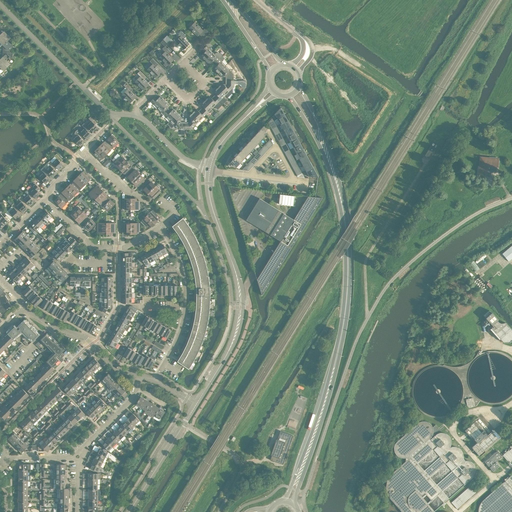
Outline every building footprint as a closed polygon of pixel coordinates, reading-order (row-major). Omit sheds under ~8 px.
[(198,25),(195,22),(189,28),(192,31),(192,32),(193,32),(193,33),(194,33),(197,36),(199,34),(201,36),(202,35),(204,38),(209,33),(205,28),(203,30),(200,28),(200,27),(199,27),(199,26),(198,26),(198,25)] [(184,39),(183,39),(186,36),(180,31),(178,33),(179,35),(174,40),(178,45),(177,45),(177,46),(177,47),(178,48),(179,48),(180,48),(180,47),(183,50),(189,44),(186,41),(186,40),(185,40),(185,39),(184,39)] [(7,35),(0,41),(0,42),(3,46),(3,51),(10,51),(12,49),(12,44),(10,44),(7,41),(11,38),(7,35)] [(168,55),(168,54),(170,52),(164,46),(162,49),(165,52),(159,57),(162,60),(162,61),(163,61),(163,62),(164,62),(165,63),(163,65),(166,68),(173,60),(170,57),(170,56),(169,56),(169,55),(168,55)] [(205,60),(212,53),(208,49),(209,48),(206,46),(201,51),(204,53),(201,56),(202,58),(203,59),(205,60)] [(10,51),(3,51),(3,56),(0,59),(0,60),(7,68),(11,64),(7,61),(10,59),(12,59),(12,54),(10,51)] [(220,54),(220,53),(219,53),(217,53),(216,53),(215,53),(214,54),(212,53),(205,60),(205,61),(206,61),(206,62),(207,62),(207,63),(209,65),(212,62),(214,64),(220,59),(223,56),(220,54)] [(156,67),(155,67),(158,64),(152,59),(149,61),(152,64),(147,70),(150,73),(150,74),(151,74),(152,75),(155,78),(161,72),(158,69),(157,68),(156,67)] [(222,61),(220,59),(214,64),(216,66),(214,69),(215,71),(216,72),(218,73),(225,66),(221,62),(222,61)] [(225,66),(218,73),(218,74),(219,74),(219,75),(220,75),(220,76),(222,78),(225,75),(227,76),(227,81),(233,81),(233,76),(232,76),(232,73),(229,71),(230,70),(225,66)] [(143,90),(148,85),(146,82),(145,82),(145,81),(144,80),(143,79),(145,77),(140,71),(137,74),(140,77),(135,82),(138,85),(138,86),(139,87),(140,87),(143,90)] [(232,85),(233,85),(233,81),(227,81),(227,85),(225,86),(222,83),(220,85),(220,86),(219,86),(218,87),(218,88),(225,95),(228,98),(233,93),(233,89),(232,88),(232,85)] [(127,89),(122,95),(125,98),(125,99),(126,99),(127,100),(130,103),(136,97),(133,94),(132,94),(132,93),(131,93),(131,92),(130,92),(132,89),(126,83),(123,85),(127,89)] [(227,100),(224,97),(225,95),(218,88),(217,88),(217,89),(216,89),(216,90),(215,90),(213,92),(216,95),(214,97),(222,105),(227,100)] [(153,104),(157,108),(164,101),(164,100),(164,99),(163,99),(162,98),(160,96),(157,99),(155,97),(150,102),(152,104),(153,104)] [(222,105),(214,97),(212,99),(209,96),(207,98),(207,99),(206,99),(205,100),(205,101),(212,108),(214,106),(217,110),(222,105)] [(164,101),(157,108),(161,112),(160,113),(163,115),(168,110),(166,108),(169,105),(167,103),(167,102),(166,102),(166,101),(165,101),(164,101)] [(208,112),(212,108),(205,101),(204,101),(204,102),(203,102),(203,103),(202,103),(200,105),(203,108),(201,110),(206,115),(209,113),(208,112)] [(275,114),(277,119),(285,115),(281,107),(275,114)] [(168,110),(163,115),(165,117),(166,117),(170,121),(177,114),(177,113),(176,112),(175,111),(173,109),(170,112),(168,110)] [(206,115),(201,110),(199,112),(196,109),(194,111),(193,112),(192,113),(192,114),(199,121),(203,117),(204,118),(206,115)] [(177,114),(170,121),(174,125),(175,125),(177,127),(180,127),(180,129),(185,129),(185,122),(180,122),(179,121),(182,118),(180,116),(179,115),(179,114),(178,114),(177,114)] [(195,125),(199,121),(192,114),(191,114),(190,115),(190,116),(189,116),(187,118),(190,121),(189,122),(185,122),(185,129),(189,129),(189,127),(192,128),(194,125),(195,125)] [(281,125),(288,121),(285,115),(277,119),(281,125)] [(89,128),(94,133),(98,128),(94,123),(96,121),(91,116),(89,118),(91,121),(87,125),(89,128)] [(281,125),(284,130),(291,127),(288,121),(281,125)] [(80,132),(82,135),(87,140),(92,135),(87,130),(89,128),(87,125),(84,123),(82,125),(84,128),(80,132)] [(263,127),(257,133),(263,139),(267,134),(263,127)] [(284,130),(287,136),(294,132),(291,127),(284,130)] [(80,137),(82,135),(80,132),(77,130),(75,132),(74,136),(75,137),(73,139),(80,146),(85,142),(80,137)] [(287,136),(290,142),(297,138),(294,132),(287,136)] [(258,143),(263,139),(257,133),(252,138),(258,143)] [(104,141),(112,149),(118,143),(111,136),(107,140),(107,139),(104,141)] [(254,148),(258,143),(252,138),(248,143),(254,148)] [(290,142),(293,148),(300,144),(297,138),(290,142)] [(112,149),(104,141),(102,144),(103,144),(99,148),(106,155),(112,149)] [(249,153),(254,148),(248,143),(243,148),(249,153)] [(503,152),(506,150),(508,152),(511,149),(506,143),(499,148),(503,152)] [(293,148),(296,154),(303,150),(300,144),(293,148)] [(424,156),(429,159),(435,148),(431,145),(424,156)] [(106,155),(99,148),(95,152),(95,151),(93,153),(100,161),(106,155)] [(245,158),(249,153),(243,148),(239,153),(245,158)] [(296,154),(299,159),(307,156),(303,150),(296,154)] [(240,163),(245,158),(239,153),(234,157),(240,163)] [(55,166),(60,170),(64,166),(59,161),(62,159),(57,154),(54,156),(57,159),(52,163),(55,166)] [(120,169),(127,162),(121,156),(113,164),(116,166),(117,165),(120,169)] [(299,159),(303,165),(310,161),(307,156),(299,159)] [(236,168),(240,163),(234,157),(227,166),(234,167),(235,168),(236,168)] [(498,167),(499,158),(490,158),(490,159),(481,158),(480,167),(479,167),(478,175),(486,176),(487,173),(490,173),(494,170),(494,166),(498,167)] [(108,160),(105,162),(103,164),(106,168),(111,163),(108,160)] [(52,163),(50,161),(47,163),(50,165),(46,170),(48,172),(53,177),(57,173),(53,168),(55,166),(52,163)] [(303,165),(306,171),(313,167),(310,161),(303,165)] [(127,162),(120,169),(124,173),(123,173),(125,176),(133,168),(127,162)] [(48,172),(46,170),(43,167),(41,170),(43,172),(39,177),(46,184),(51,179),(46,175),(48,172)] [(311,176),(317,177),(318,177),(313,167),(306,171),(309,177),(311,176)] [(133,168),(125,176),(128,178),(128,177),(132,181),(139,174),(133,168)] [(78,178),(85,185),(91,178),(84,171),(82,173),(82,174),(78,178)] [(139,174),(132,181),(136,184),(135,185),(138,188),(145,180),(139,174)] [(85,185),(78,178),(74,181),(72,183),(79,190),(85,185)] [(148,193),(155,186),(149,180),(142,188),(144,190),(145,190),(148,193)] [(34,183),(32,185),(33,186),(28,190),(30,192),(32,195),(37,199),(42,195),(37,190),(39,188),(34,183)] [(79,190),(72,183),(70,185),(66,189),(73,196),(79,190)] [(155,186),(148,193),(152,197),(151,197),(154,200),(161,192),(155,186)] [(95,199),(102,192),(98,188),(96,190),(94,188),(89,193),(95,199)] [(73,196),(66,189),(63,193),(62,192),(60,195),(67,202),(73,196)] [(30,192),(28,190),(27,190),(25,192),(28,194),(23,199),(25,201),(30,206),(35,201),(30,197),(32,195),(30,192)] [(102,192),(95,199),(101,205),(106,200),(104,198),(106,196),(102,192)] [(294,195),(279,193),(278,203),(292,205),(294,195)] [(67,202),(60,195),(58,197),(54,201),(61,208),(67,202)] [(21,196),(18,198),(21,201),(16,206),(18,208),(23,213),(28,208),(23,203),(25,201),(23,199),(21,196)] [(322,198),(308,196),(291,224),(283,219),(286,215),(259,198),(246,220),(273,236),(275,232),(283,237),(257,279),(262,295),(322,198)] [(130,210),(130,200),(125,200),(125,199),(122,199),(122,210),(130,210)] [(106,200),(101,205),(107,211),(114,204),(110,200),(108,202),(106,200)] [(130,200),(130,210),(139,210),(139,202),(136,202),(136,200),(130,200)] [(14,203),(11,205),(14,208),(9,212),(8,211),(5,214),(6,215),(10,220),(13,217),(17,220),(21,215),(16,210),(18,208),(16,206),(14,203)] [(75,218),(82,212),(76,206),(71,211),(73,213),(71,214),(75,218)] [(146,216),(153,223),(157,219),(155,217),(157,215),(152,210),(146,216)] [(42,215),(48,221),(52,217),(46,211),(42,215)] [(83,223),(88,218),(82,212),(75,218),(80,223),(81,221),(83,223)] [(11,220),(10,220),(6,215),(4,217),(0,213),(0,220),(5,225),(7,223),(8,224),(11,220)] [(48,221),(42,215),(38,218),(45,225),(48,221)] [(147,225),(149,227),(153,223),(146,216),(140,222),(145,227),(147,225)] [(45,225),(38,218),(34,222),(41,228),(45,225)] [(88,218),(83,223),(85,225),(83,226),(87,231),(94,224),(88,218)] [(183,218),(172,226),(174,229),(176,232),(177,233),(178,234),(190,227),(189,226),(188,226),(183,219),(184,219),(183,218)] [(41,228),(34,222),(31,225),(37,232),(41,228)] [(106,233),(106,223),(97,223),(97,230),(100,230),(100,233),(106,233)] [(106,223),(106,233),(112,233),(112,234),(115,234),(115,223),(106,223)] [(130,233),(130,223),(122,223),(122,234),(125,234),(125,233),(130,233)] [(130,223),(130,233),(136,233),(136,231),(139,231),(139,223),(130,223)] [(190,227),(178,234),(180,237),(181,240),(182,241),(183,242),(195,236),(194,235),(193,235),(189,228),(190,228),(190,227)] [(17,244),(26,235),(23,231),(15,239),(17,242),(16,243),(17,244)] [(22,246),(30,238),(26,235),(17,244),(18,245),(19,244),(22,246)] [(67,240),(73,247),(77,243),(71,236),(67,240)] [(195,236),(183,242),(184,245),(185,248),(186,250),(187,251),(199,245),(199,244),(198,245),(194,237),(195,237),(195,236)] [(30,238),(22,246),(24,248),(23,249),(24,251),(33,242),(30,238)] [(62,242),(70,250),(73,247),(67,240),(64,243),(62,241),(62,242)] [(28,253),(36,245),(33,242),(24,251),(25,252),(26,251),(28,253)] [(58,245),(66,254),(70,250),(62,242),(58,245)] [(36,245),(28,253),(30,255),(29,256),(31,258),(40,249),(36,245)] [(56,251),(63,257),(66,254),(58,245),(55,249),(56,250),(56,251)] [(158,247),(163,255),(168,253),(163,245),(158,247)] [(199,245),(187,251),(188,254),(189,257),(190,259),(203,255),(203,254),(202,254),(199,247),(200,246),(199,245)] [(511,245),(502,254),(509,261),(511,258),(511,245)] [(158,247),(154,250),(159,258),(163,255),(158,247)] [(150,252),(154,260),(159,258),(154,250),(150,252)] [(63,257),(56,251),(53,254),(59,261),(63,257)] [(150,252),(145,255),(150,263),(154,260),(150,252)] [(145,266),(150,263),(145,255),(141,258),(145,266)] [(203,255),(190,259),(191,263),(192,266),(192,268),(193,268),(206,265),(206,264),(205,264),(202,256),(204,256),(203,255)] [(20,257),(19,259),(21,260),(30,268),(34,265),(26,257),(24,259),(23,258),(22,259),(20,257)] [(19,264),(27,272),(30,268),(21,260),(20,261),(21,262),(19,264)] [(51,272),(57,265),(53,261),(45,270),(49,274),(51,272)] [(14,264),(12,265),(14,267),(15,266),(24,275),(27,272),(19,264),(17,266),(16,265),(15,265),(14,264)] [(61,269),(57,265),(51,272),(54,275),(61,269)] [(206,265),(193,268),(193,272),(194,275),(195,277),(195,278),(208,275),(208,274),(207,274),(205,266),(206,266),(206,265)] [(12,271),(20,279),(24,275),(15,266),(14,267),(13,268),(14,268),(12,271)] [(58,279),(64,272),(61,269),(54,275),(58,279)] [(20,279),(12,271),(10,273),(9,272),(7,270),(5,272),(8,275),(9,275),(17,282),(20,279)] [(64,272),(58,279),(62,283),(68,276),(64,272)] [(208,275),(195,278),(195,281),(195,283),(196,287),(210,286),(209,285),(208,285),(207,276),(208,276),(208,275)] [(70,286),(75,286),(75,277),(70,277),(69,277),(65,284),(70,284),(70,286)] [(29,286),(28,287),(22,293),(26,296),(32,290),(29,286)] [(210,286),(196,287),(196,290),(196,293),(196,297),(196,298),(196,299),(203,299),(203,297),(210,297),(210,295),(209,295),(208,287),(210,287),(210,286)] [(32,290),(26,296),(29,299),(36,293),(32,290)] [(36,293),(29,299),(32,303),(39,296),(36,293)] [(0,305),(0,312),(2,314),(10,306),(7,300),(8,299),(5,295),(0,298),(0,297),(0,304),(1,305),(0,305)] [(39,296),(32,303),(36,307),(43,300),(39,296)] [(196,305),(196,308),(209,310),(209,309),(208,309),(209,300),(210,300),(210,299),(210,298),(210,297),(203,297),(203,299),(196,299),(196,302),(196,305)] [(45,309),(49,301),(45,299),(42,304),(41,307),(45,309)] [(49,311),(54,303),(49,301),(45,309),(49,311)] [(53,314),(58,306),(54,303),(49,311),(53,314)] [(111,303),(102,303),(102,308),(100,311),(105,313),(108,308),(111,308),(111,303)] [(57,316),(62,308),(58,306),(53,314),(57,316)] [(133,317),(135,312),(127,307),(125,312),(133,317)] [(61,319),(66,311),(62,308),(57,316),(61,319)] [(195,314),(194,318),(208,320),(208,319),(207,319),(208,311),(209,311),(209,310),(196,308),(196,309),(195,312),(195,314)] [(499,323),(492,315),(491,312),(489,310),(484,316),(487,319),(484,322),(486,325),(487,331),(488,330),(488,332),(493,332),(493,331),(503,343),(509,343),(511,340),(511,330),(505,323),(502,324),(499,323)] [(67,319),(70,313),(66,311),(61,319),(66,321),(67,319)] [(71,321),(76,313),(71,311),(70,313),(67,319),(71,321)] [(130,321),(133,317),(125,312),(122,316),(130,321)] [(75,324),(80,316),(76,313),(71,321),(75,324)] [(79,326),(84,318),(80,316),(75,324),(79,326)] [(128,325),(130,321),(122,316),(120,321),(128,325)] [(146,326),(150,318),(146,316),(142,324),(146,326)] [(84,329),(88,321),(84,318),(79,326),(84,329)] [(150,329),(155,321),(150,318),(146,326),(150,329)] [(193,323),(193,327),(206,330),(206,329),(205,329),(207,321),(208,321),(208,320),(194,318),(194,321),(193,323)] [(18,327),(22,331),(32,341),(39,335),(33,329),(34,328),(26,320),(22,324),(18,327)] [(88,331),(92,323),(88,321),(84,329),(88,331)] [(125,330),(128,325),(120,321),(117,325),(125,330)] [(153,334),(154,331),(159,323),(155,321),(150,329),(149,331),(153,334)] [(92,323),(88,331),(92,334),(97,326),(92,323)] [(158,334),(163,326),(159,323),(154,331),(158,334)] [(7,333),(13,339),(20,332),(17,329),(13,325),(11,327),(12,328),(7,333)] [(122,334),(125,330),(117,325),(114,330),(122,334)] [(162,336),(167,328),(163,326),(158,334),(162,336)] [(191,332),(190,336),(203,340),(203,339),(202,339),(204,331),(205,331),(206,330),(193,327),(192,327),(192,330),(191,332)] [(167,328),(162,336),(167,339),(172,331),(167,328)] [(120,339),(122,334),(114,330),(112,334),(120,339)] [(3,336),(10,343),(14,340),(13,339),(7,333),(4,335),(3,336)] [(60,345),(53,338),(52,339),(47,333),(40,340),(47,347),(48,346),(55,353),(46,362),(47,362),(53,368),(53,367),(58,362),(59,363),(62,360),(61,358),(64,355),(62,353),(66,349),(61,344),(60,345)] [(117,343),(120,339),(112,334),(109,338),(117,343)] [(0,339),(7,347),(10,343),(3,336),(2,337),(0,339)] [(188,341),(186,345),(199,350),(199,349),(198,349),(201,341),(202,341),(203,340),(190,336),(189,339),(188,341)] [(115,348),(117,343),(109,338),(107,343),(115,348)] [(184,349),(182,353),(194,360),(195,359),(193,358),(197,351),(198,351),(199,350),(186,345),(185,347),(184,349)] [(128,358),(132,350),(128,348),(123,356),(128,358)] [(132,350),(128,358),(132,360),(136,353),(132,350)] [(136,353),(132,360),(136,363),(140,355),(136,353)] [(178,360),(177,361),(188,369),(189,368),(188,367),(192,360),(194,361),(194,360),(182,353),(182,354),(180,356),(179,358),(178,360)] [(141,363),(145,357),(144,357),(140,355),(136,363),(140,365),(141,363)] [(145,366),(150,358),(146,355),(144,357),(145,357),(141,363),(145,366)] [(150,368),(154,360),(156,357),(152,355),(150,358),(145,366),(150,368)] [(91,362),(97,368),(100,365),(94,358),(91,362)] [(54,369),(53,367),(53,368),(47,362),(44,366),(51,373),(53,372),(52,372),(54,369)] [(87,365),(93,372),(97,368),(91,362),(87,365)] [(84,369),(90,375),(93,372),(87,365),(84,369)] [(50,374),(51,373),(44,366),(40,369),(42,371),(47,376),(48,376),(50,374)] [(80,372),(87,378),(90,375),(84,369),(80,372)] [(49,378),(48,376),(47,376),(42,371),(39,374),(46,381),(49,378)] [(77,376),(83,382),(87,378),(80,372),(77,376)] [(46,381),(39,374),(35,377),(42,385),(46,381)] [(105,384),(112,377),(108,374),(102,380),(100,382),(103,386),(105,384)] [(74,379),(80,385),(83,382),(77,376),(74,379)] [(42,385),(35,377),(32,381),(39,388),(42,385)] [(112,377),(105,384),(108,387),(115,381),(112,377)] [(70,382),(76,389),(80,385),(74,379),(70,382)] [(39,388),(32,381),(28,384),(36,391),(39,388)] [(112,390),(118,384),(115,381),(108,387),(109,387),(107,389),(110,392),(112,390)] [(67,386),(73,392),(76,389),(70,382),(67,386)] [(36,391),(28,384),(25,388),(32,395),(36,391)] [(118,384),(112,390),(115,394),(122,388),(118,384)] [(63,389),(69,396),(73,392),(67,386),(63,389)] [(54,390),(60,397),(64,393),(58,387),(54,390)] [(18,392),(26,399),(27,398),(26,398),(29,395),(22,388),(18,392)] [(119,397),(121,395),(125,392),(125,391),(122,388),(115,394),(119,397)] [(51,394),(57,400),(60,397),(54,390),(51,394)] [(15,395),(22,402),(24,400),(25,401),(26,399),(18,392),(15,395)] [(47,397),(53,404),(57,400),(51,394),(47,397)] [(11,398),(19,406),(20,405),(19,405),(22,402),(15,395),(11,398)] [(44,401),(50,407),(53,404),(47,397),(44,401)] [(140,407),(145,400),(140,397),(136,404),(140,407)] [(8,402),(15,409),(17,407),(18,407),(19,406),(11,398),(8,402)] [(96,402),(102,408),(106,404),(100,398),(96,402)] [(145,410),(150,402),(145,400),(140,407),(145,410)] [(40,404),(47,410),(50,407),(44,401),(40,404)] [(5,405),(12,413),(13,412),(13,411),(15,409),(8,402),(5,405)] [(93,405),(99,411),(102,408),(96,402),(93,405)] [(148,415),(150,413),(154,405),(150,402),(145,410),(144,412),(148,415)] [(37,407),(43,414),(47,410),(40,404),(37,407)] [(1,409),(8,416),(10,414),(11,414),(12,413),(5,405),(1,409)] [(89,409),(96,415),(99,411),(93,405),(89,409)] [(154,405),(150,413),(148,415),(153,418),(154,416),(159,408),(158,408),(154,405)] [(154,416),(161,420),(166,412),(160,409),(161,406),(160,405),(158,408),(159,408),(154,416)] [(34,411),(40,417),(43,414),(37,407),(34,411)] [(75,411),(81,417),(84,414),(78,407),(75,411)] [(0,414),(1,416),(2,417),(5,420),(6,419),(6,418),(8,416),(1,409),(0,409),(0,414)] [(96,415),(89,409),(86,412),(92,418),(96,415)] [(30,414),(36,421),(40,417),(34,411),(30,414)] [(71,414),(77,421),(81,417),(75,411),(71,414)] [(27,418),(33,424),(36,421),(30,414),(27,418)] [(68,418),(74,424),(77,421),(71,414),(68,418)] [(129,418),(135,424),(139,420),(133,414),(130,417),(128,415),(126,416),(128,418),(129,418)] [(23,421),(29,427),(33,424),(27,418),(23,421)] [(64,421),(71,428),(74,424),(68,418),(64,421)] [(125,421),(131,428),(135,424),(129,418),(128,418),(125,421)] [(29,427),(23,421),(20,425),(26,431),(29,427)] [(61,425),(67,431),(71,428),(64,421),(61,425)] [(131,428),(125,421),(122,425),(120,423),(119,424),(120,426),(121,425),(128,432),(131,428)] [(426,421),(425,421),(424,421),(423,421),(422,421),(421,422),(420,422),(419,422),(418,423),(417,423),(397,441),(396,442),(396,443),(395,444),(395,445),(394,445),(394,446),(394,447),(394,448),(394,449),(394,450),(394,451),(395,452),(395,453),(395,454),(396,454),(396,455),(397,455),(398,456),(399,457),(400,457),(401,458),(403,458),(404,458),(406,458),(405,461),(392,473),(392,474),(391,474),(390,475),(390,476),(389,476),(389,477),(388,478),(388,479),(387,480),(387,481),(387,482),(387,483),(386,484),(386,485),(386,486),(386,487),(386,488),(386,489),(386,490),(387,491),(387,492),(387,493),(388,495),(389,496),(389,497),(390,498),(391,499),(402,511),(432,511),(473,477),(473,476),(474,476),(474,475),(475,474),(475,473),(475,472),(475,471),(475,470),(475,469),(475,468),(475,467),(475,466),(474,466),(474,465),(473,464),(473,463),(472,463),(471,462),(470,462),(469,461),(468,461),(467,461),(465,461),(463,458),(463,457),(463,456),(463,455),(463,454),(463,453),(462,453),(462,452),(462,451),(461,450),(460,449),(459,448),(458,448),(457,448),(457,447),(456,447),(455,447),(454,447),(453,447),(451,447),(450,447),(450,448),(449,447),(450,447),(450,446),(450,445),(451,444),(451,443),(451,442),(451,441),(451,440),(450,440),(450,439),(450,438),(449,437),(448,436),(448,435),(447,434),(445,434),(445,433),(444,433),(443,433),(441,433),(440,433),(439,433),(438,434),(437,434),(436,435),(435,436),(434,434),(439,429),(435,425),(432,427),(432,426),(431,426),(431,425),(430,424),(429,423),(428,423),(427,422),(426,422),(426,421)] [(488,436),(483,431),(481,433),(473,423),(466,430),(477,443),(471,447),(479,456),(485,452),(484,450),(500,437),(494,430),(488,436)] [(57,428),(64,434),(67,431),(61,425),(57,428)] [(117,429),(124,435),(128,432),(121,425),(120,426),(117,429)] [(54,431),(60,438),(64,434),(57,428),(54,431)] [(120,439),(124,435),(117,429),(114,432),(112,430),(111,432),(113,434),(114,433),(120,439)] [(51,435),(57,441),(60,438),(54,431),(51,435)] [(270,460),(283,464),(293,435),(280,431),(277,440),(276,439),(271,455),(272,455),(270,460)] [(11,442),(18,436),(14,432),(8,439),(11,442)] [(110,437),(116,443),(120,439),(114,433),(113,434),(110,437)] [(47,438),(53,445),(57,441),(51,435),(47,438)] [(15,446),(21,439),(18,436),(11,442),(15,446)] [(107,440),(105,438),(103,439),(105,441),(106,441),(112,447),(116,443),(110,437),(107,440)] [(44,442),(50,448),(53,445),(47,438),(44,442)] [(18,449),(25,443),(21,439),(15,446),(18,449)] [(106,441),(105,441),(102,445),(108,451),(112,447),(106,441)] [(50,448),(44,442),(40,445),(46,451),(50,448)] [(25,443),(18,449),(22,453),(28,446),(25,443)] [(97,453),(105,457),(107,452),(99,448),(97,452),(95,451),(94,453),(96,454),(97,453)] [(500,466),(496,462),(502,457),(497,451),(484,462),(493,472),(500,466)] [(94,458),(102,462),(105,457),(97,453),(96,454),(94,458)] [(102,462),(94,458),(92,462),(90,461),(89,463),(92,464),(92,463),(100,467),(102,462)] [(98,472),(100,467),(92,463),(92,464),(90,468),(98,472)] [(470,486),(451,502),(457,509),(476,492),(470,486)]
